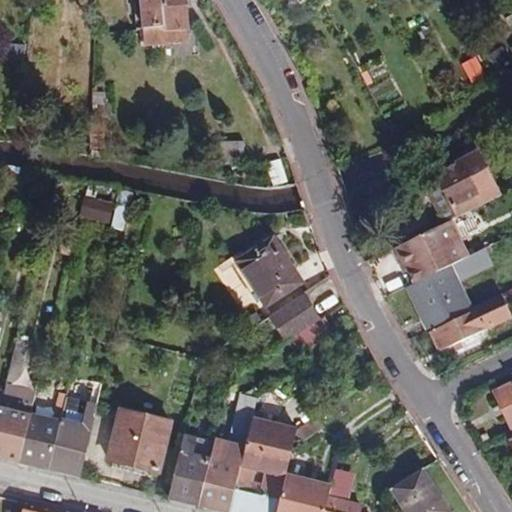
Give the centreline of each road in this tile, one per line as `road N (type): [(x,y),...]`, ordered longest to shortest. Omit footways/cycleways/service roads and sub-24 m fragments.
road 1 (tertiary): [(234,0),(280,85),(348,268),(423,400)]
road 2 (residential): [(138,511),(0,479)]
road 3 (tertiary): [(423,400),(496,511)]
